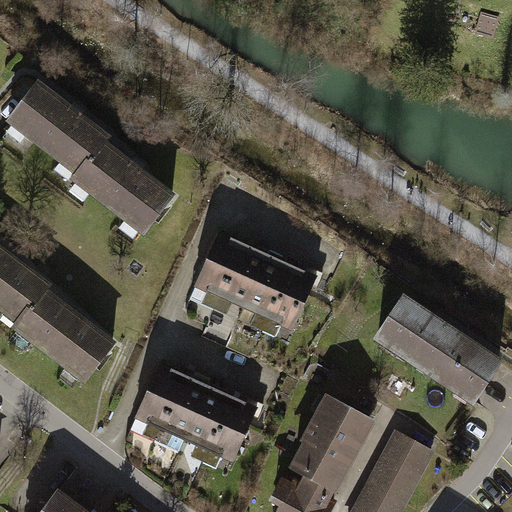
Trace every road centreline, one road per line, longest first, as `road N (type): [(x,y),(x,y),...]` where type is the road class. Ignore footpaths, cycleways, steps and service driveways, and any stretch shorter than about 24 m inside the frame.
road 1 (unknown): [(101,456),(213,217),(245,215),(324,261)]
road 2 (residential): [(0,380),(175,511)]
